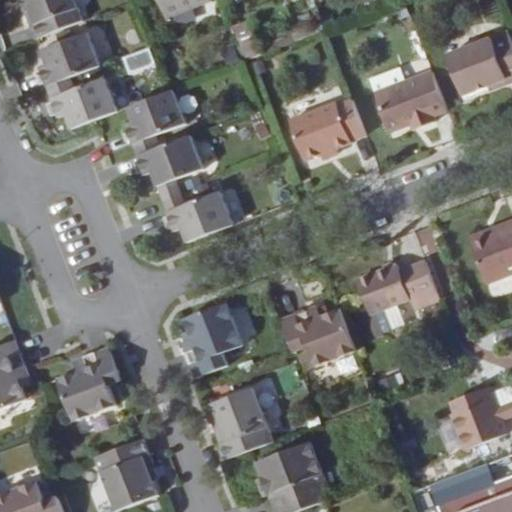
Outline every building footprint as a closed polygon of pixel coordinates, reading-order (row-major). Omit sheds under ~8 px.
[(33,25),(39,39),(85,22),(76,0),(24,0),(30,14),(34,12),(38,23),(33,25)] [(157,0),(166,20),(209,2),(208,0),(157,0)] [(30,14),(33,25),(38,23),(34,12),(30,14)] [(249,21),(235,27),(243,49),(258,42),(249,21)] [(508,83),(511,81),(511,38),(510,32),(449,56),(464,96),(507,79),(508,83)] [(44,74),(48,87),(72,78),(102,67),(90,33),(43,51),(51,71),(44,74)] [(258,42),(243,49),(248,60),(262,55),(258,42)] [(436,116),(449,111),(434,71),(378,92),(392,131),(413,123),(415,129),(438,121),(436,116)] [(72,78),(48,87),(54,101),(76,92),(72,78)] [(66,112),(72,128),(118,110),(107,80),(76,92),(54,101),(58,114),(66,112)] [(135,125),(128,128),(134,143),(157,134),(187,122),(174,88),(168,90),(128,107),(135,125)] [(351,139),(367,134),(354,100),(339,106),(338,103),(292,120),(306,160),(322,154),(338,148),(352,143),(351,139)] [(157,134),(134,143),(139,155),(162,147),(157,134)] [(162,147),(139,155),(144,169),(150,167),(158,187),(180,178),(204,168),(191,136),(162,147)] [(340,153),(338,148),(322,154),(324,160),(340,153)] [(180,178),(158,187),(163,199),(185,191),(180,178)] [(185,191),(163,199),(167,213),(190,204),(185,191)] [(179,225),(186,244),(234,226),(221,192),(190,204),(167,213),(173,227),(179,225)] [(511,222),(491,231),(492,236),(511,228),(511,222)] [(511,228),(492,236),(491,231),(472,237),(489,283),(511,274),(511,228)] [(391,308),(438,290),(427,263),(403,272),(401,265),(360,279),(373,315),(391,308)] [(233,301),(191,317),(195,329),(198,336),(191,339),(183,341),(187,354),(196,377),(234,363),(230,350),(248,343),(233,301)] [(285,317),(297,351),(310,346),(317,366),(358,350),(342,309),(332,312),(325,315),(323,308),(321,304),(285,317)] [(325,315),(332,312),(329,305),(323,308),(325,315)] [(391,308),(373,315),(381,335),(399,328),(391,308)] [(198,336),(195,329),(188,331),(191,339),(198,336)] [(28,376),(30,375),(17,341),(0,346),(0,408),(28,398),(24,386),(22,379),(28,376)] [(123,386),(124,385),(110,348),(85,358),(80,359),(86,373),(66,381),(82,424),(123,407),(119,396),(116,388),(123,386)] [(31,382),(28,376),(22,379),(24,386),(31,382)] [(126,394),(123,386),(116,388),(119,396),(126,394)] [(226,429),(217,433),(227,459),(276,440),(256,387),(215,403),(221,415),(226,429)] [(508,433),(504,419),(499,405),(492,387),(454,401),(458,411),(454,412),(467,449),(508,433)] [(504,419),(511,416),(511,400),(499,405),(504,419)] [(221,415),(212,419),(217,433),(226,429),(221,415)] [(161,495),(155,481),(150,467),(155,465),(145,438),(99,456),(120,511),(161,495)] [(271,492),(278,511),(292,511),(334,496),(314,441),(260,461),(266,478),(274,475),(279,490),(271,492)] [(155,481),(160,479),(155,465),(150,467),(155,481)] [(511,511),(511,474),(438,502),(441,511),(511,511)] [(267,494),(271,492),(279,490),(274,475),(266,478),(261,480),(267,494)] [(66,511),(60,495),(47,500),(39,480),(0,494),(0,505),(2,511),(66,511)]
